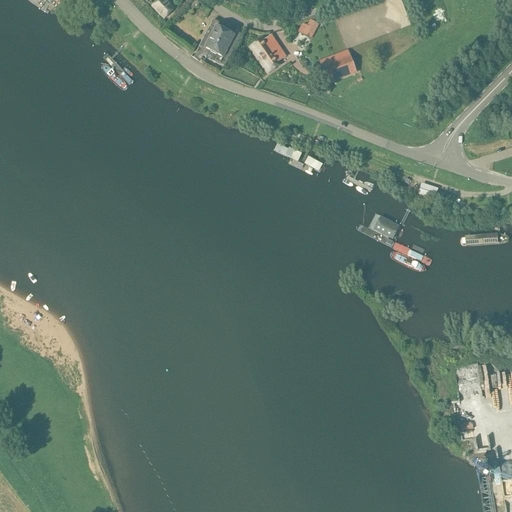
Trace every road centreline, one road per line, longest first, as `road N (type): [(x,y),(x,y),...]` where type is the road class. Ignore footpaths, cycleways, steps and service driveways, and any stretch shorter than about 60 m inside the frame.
road 1 (tertiary): [(437,162),(201,73),(120,0)]
road 2 (unclassified): [(208,0),(259,27),(347,0)]
